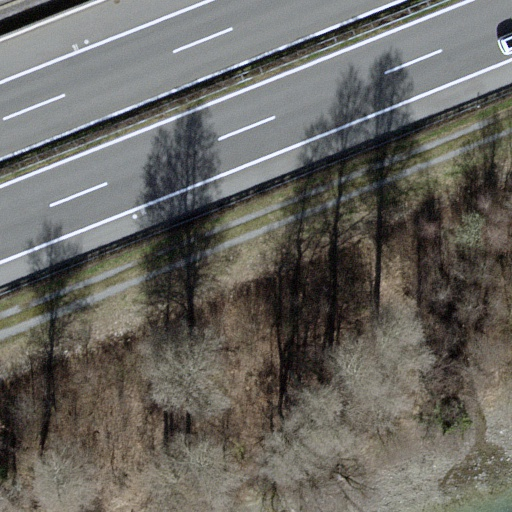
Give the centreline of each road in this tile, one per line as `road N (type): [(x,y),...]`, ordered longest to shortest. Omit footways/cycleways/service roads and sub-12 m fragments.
road 1 (track): [(0,324),(511,118)]
road 2 (motorway): [(0,225),(511,21)]
road 3 (motorway): [(298,0),(0,118)]
